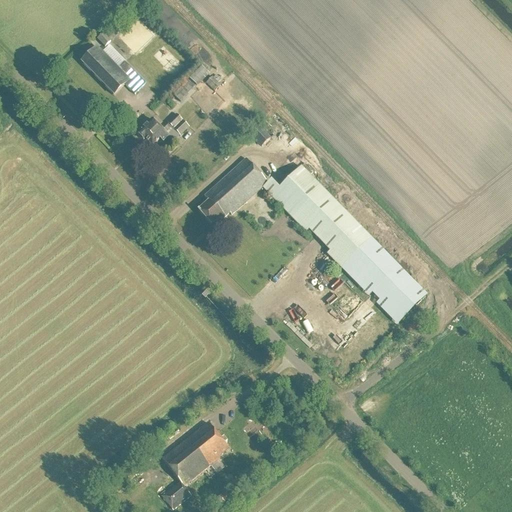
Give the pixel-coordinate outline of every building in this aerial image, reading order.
[(106,37),(111,42),(118,35),(117,35),(123,28),(120,25),(114,31),(112,30),(106,37)] [(105,48),(111,43),(103,35),(97,40),(105,48)] [(117,70),(97,48),(82,62),(114,95),(125,85),(134,95),(145,85),(124,63),(117,70)] [(173,96),(181,104),(209,77),(201,69),(173,96)] [(214,93),(220,87),(212,78),(206,85),(209,88),(209,87),(214,93)] [(174,144),(189,129),(176,116),(161,131),(174,144)] [(167,138),(152,122),(138,136),(144,142),(145,140),(152,147),(160,139),(163,143),(167,138)] [(253,138),(261,148),(270,139),(261,130),(253,138)] [(267,184),(246,161),(204,198),(209,203),(198,213),(211,226),(217,220),(219,223),(229,214),(231,217),(267,184)] [(396,328),(427,298),(300,168),(279,189),(271,181),(262,190),(305,234),(308,231),(329,252),(326,255),(363,293),(366,290),(385,310),(382,313),(396,328)] [(228,450),(208,425),(162,461),(180,484),(162,498),(173,511),(191,497),(184,489),(220,460),(218,459),(228,450)]
